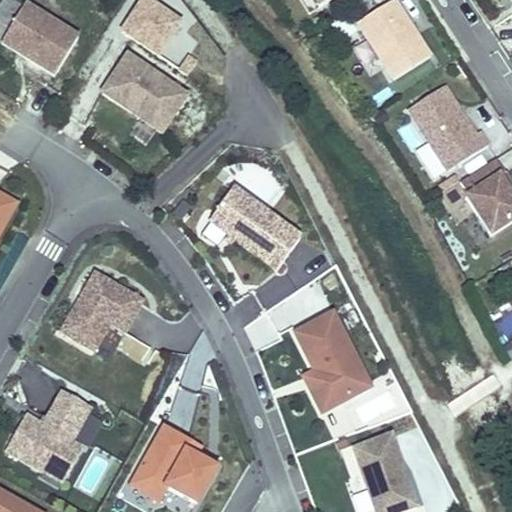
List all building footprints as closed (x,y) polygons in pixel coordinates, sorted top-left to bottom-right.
[(143,0),(126,28),(161,49),(179,21),(144,0),(143,0)] [(299,0),(309,14),(318,8),(312,0),(299,0)] [(393,2),(356,26),(393,81),(429,57),(393,2)] [(42,18),(23,7),(0,43),(0,49),(52,79),(75,42),(39,23),(42,18)] [(340,39),(353,30),(342,14),(329,24),(340,39)] [(495,28),(511,50),(511,49),(511,19),(511,18),(495,28)] [(185,98),(126,58),(102,93),(160,133),(185,98)] [(407,112),(447,173),(488,147),(479,133),(474,137),(443,89),(407,112)] [(478,126),(495,115),(484,99),(467,110),(478,126)] [(494,160),(458,184),(467,197),(464,199),(489,238),(511,222),(511,198),(507,191),(498,178),(504,175),(494,160)] [(511,186),(504,175),(498,178),(507,191),(511,187),(511,186)] [(299,238),(232,189),(208,222),(227,236),(235,242),(275,271),(299,238)] [(0,230),(15,205),(0,196),(0,230)] [(235,242),(227,236),(223,241),(231,247),(235,242)] [(141,303),(93,275),(60,332),(93,352),(108,324),(123,333),(141,303)] [(335,321),(297,340),(314,372),(319,382),(318,390),(311,393),(323,419),(372,395),(335,321)] [(138,359),(146,348),(127,335),(119,346),(138,359)] [(314,372),(303,378),(311,393),(318,390),(319,382),(314,372)] [(90,409),(61,392),(43,426),(25,416),(5,451),(63,484),(83,449),(71,442),(90,409)] [(190,444),(162,429),(130,485),(157,500),(165,487),(195,504),(214,471),(194,459),(184,453),(190,444)] [(390,437),(352,451),(374,511),(407,511),(416,509),(390,437)] [(199,450),(190,444),(184,453),(194,459),(199,450)] [(76,485),(93,495),(115,457),(98,447),(76,485)] [(190,511),(195,504),(165,487),(157,500),(178,511),(190,511)] [(32,511),(0,493),(0,511),(32,511)]
